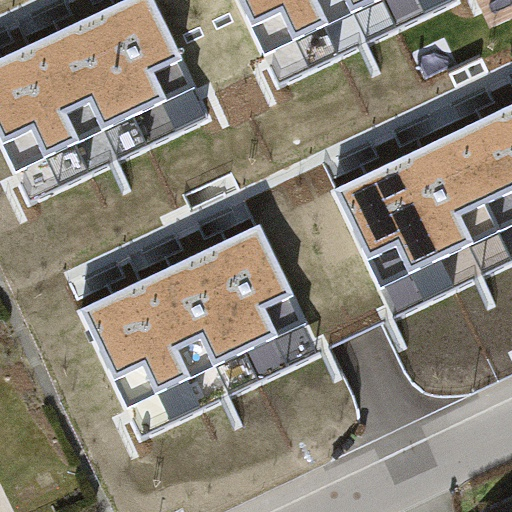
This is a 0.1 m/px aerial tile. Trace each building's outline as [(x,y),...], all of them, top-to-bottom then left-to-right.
[(151,0),(145,0),(92,25),(137,118),(195,90),(151,0)] [(315,0),(240,0),(266,53),(327,24),(315,0)] [(315,0),(327,24),(376,0),(315,0)] [(92,25),(32,54),(77,146),(137,118),(92,25)] [(32,54),(0,69),(0,141),(16,175),(77,146),(32,54)] [(511,107),(455,135),(499,227),(511,221),(511,107)] [(455,135),(395,164),(439,256),(499,227),(455,135)] [(395,164),(334,192),(379,285),(439,256),(395,164)] [(260,230),(202,257),(247,350),(305,322),(260,230)] [(202,257),(142,286),(187,378),(247,350),(202,257)] [(142,286),(82,315),(126,407),(187,378),(142,286)]
